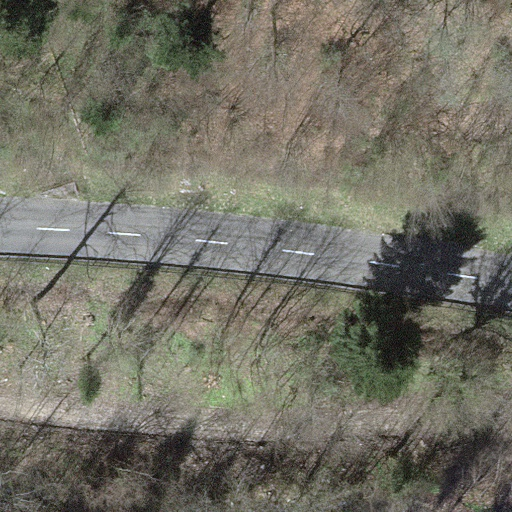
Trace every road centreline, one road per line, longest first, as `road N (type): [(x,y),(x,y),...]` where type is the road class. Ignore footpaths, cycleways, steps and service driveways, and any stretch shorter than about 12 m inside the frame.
road 1 (secondary): [(511,283),(247,245),(0,225)]
road 2 (track): [(511,416),(372,417),(219,435),(0,411)]
